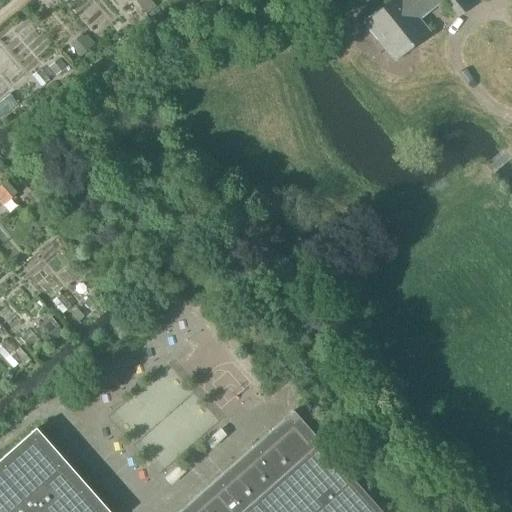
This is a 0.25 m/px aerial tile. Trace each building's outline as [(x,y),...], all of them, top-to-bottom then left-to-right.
[(511,0),(392,0),(365,22),(395,60),(429,33),(418,20),(443,0),(458,18),(470,9),(462,0),(511,0)] [(146,19),(153,13),(146,4),(138,10),(146,19)] [(116,44),(125,35),(114,23),(105,31),(116,44)] [(81,65),(94,53),(86,44),(73,56),(81,65)] [(55,84),(65,76),(59,68),(49,76),(55,84)] [(0,124),(16,112),(8,102),(0,107),(0,124)] [(10,196),(1,187),(0,187),(0,201),(1,203),(10,196)] [(185,326),(193,320),(186,312),(170,326),(177,333),(185,326)] [(51,317),(38,328),(47,339),(60,328),(51,317)] [(207,335),(193,320),(185,326),(199,342),(207,335)] [(0,461),(0,511),(382,511),(294,411),(263,438),(245,455),(246,457),(183,511),(109,511),(36,429),(0,461)]
